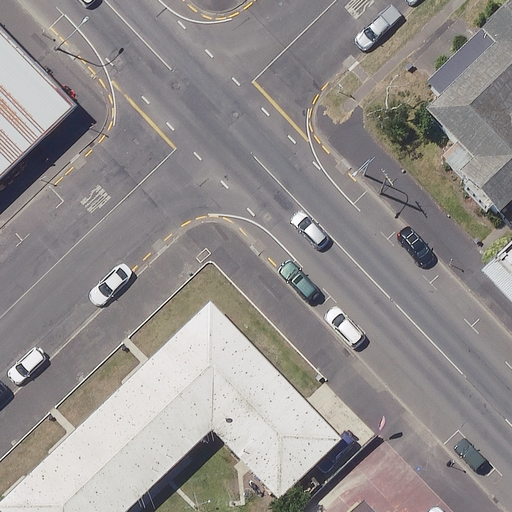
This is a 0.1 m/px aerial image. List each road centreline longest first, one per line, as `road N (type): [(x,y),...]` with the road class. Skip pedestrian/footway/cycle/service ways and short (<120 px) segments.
road 1 (tertiary): [(511,441),(214,116)]
road 2 (unclassified): [(0,322),(214,116)]
road 3 (residential): [(335,0),(214,116)]
road 4 (tertiary): [(214,116),(102,0)]
